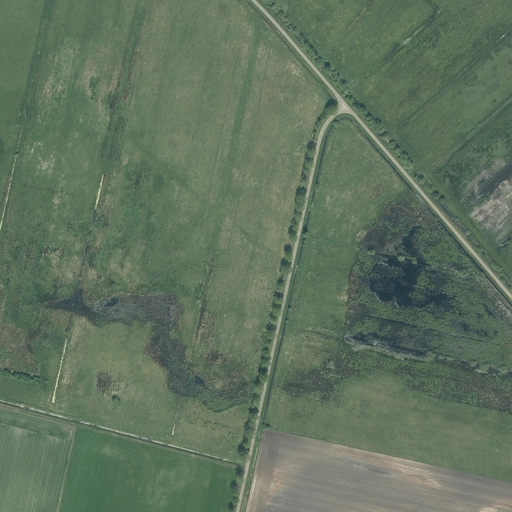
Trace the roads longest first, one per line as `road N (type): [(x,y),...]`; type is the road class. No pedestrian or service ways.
road 1 (unclassified): [(237,511),(319,139),(345,104)]
road 2 (unclassified): [(511,297),(345,104)]
road 3 (unclassified): [(345,104),(255,0)]
